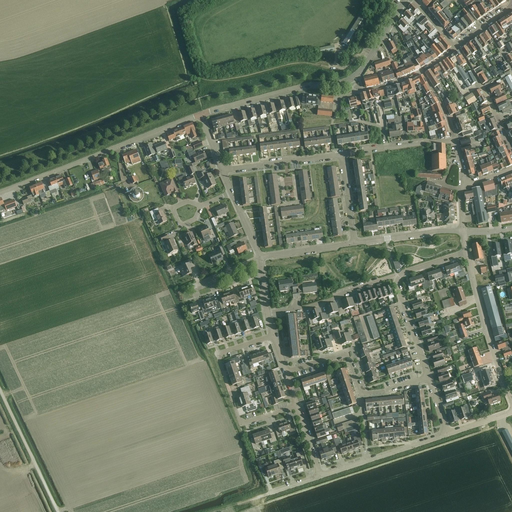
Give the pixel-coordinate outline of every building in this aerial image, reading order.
[(452,2),(451,0),(441,7),(443,10),(452,2)] [(472,0),(471,1),(472,1),(473,3),(476,6),(477,8),(483,17),(489,13),(483,5),(480,0),(472,0)] [(489,13),(493,10),(489,4),(488,5),(486,2),(487,2),(485,0),(482,0),(485,3),(483,5),(489,13)] [(485,0),(487,2),(486,2),(488,5),(489,4),(493,10),(496,8),(490,0),(485,0)] [(490,0),(496,8),(497,8),(500,5),(501,5),(497,0),(490,0)] [(441,7),(439,5),(437,2),(428,10),(429,10),(432,14),(436,19),(439,23),(440,23),(444,28),(449,24),(448,22),(448,21),(441,12),(443,10),(441,7)] [(473,8),(469,10),(472,14),(474,17),(477,21),(483,17),(477,8),(476,6),(473,3),(471,5),(473,8)] [(419,12),(412,4),(408,7),(410,9),(408,11),(413,17),(419,12)] [(464,9),(461,11),(463,14),(465,14),(466,16),(463,18),(470,27),(475,23),(468,14),(464,9)] [(415,19),(413,17),(408,11),(407,11),(404,14),(406,17),(403,19),(409,25),(415,19)] [(343,43),(344,44),(343,46),(344,46),(344,47),(348,49),(350,46),(358,34),(367,20),(360,16),(351,29),(343,43)] [(426,22),(427,22),(428,21),(424,17),(416,25),(423,32),(426,29),(430,33),(434,29),(428,23),(426,22)] [(454,18),(455,19),(457,22),(459,24),(464,31),(470,27),(463,18),(460,20),(457,17),(454,18)] [(412,30),(410,27),(402,19),(399,23),(401,25),(398,27),(403,33),(407,30),(410,32),(412,30)] [(507,25),(503,19),(498,23),(503,31),(505,35),(507,34),(505,30),(508,28),(506,25),(507,25)] [(450,26),(449,26),(457,36),(464,31),(459,24),(456,27),(455,26),(453,28),(452,26),(454,25),(452,22),(450,24),(450,26)] [(498,23),(494,26),(500,35),(498,36),(500,38),(505,35),(503,31),(498,23)] [(451,36),(453,38),(454,39),(457,36),(449,26),(449,25),(446,28),(447,30),(448,29),(449,30),(447,31),(448,32),(449,34),(451,36)] [(500,35),(494,26),(488,29),(493,36),(495,34),(498,39),(500,38),(498,36),(500,35)] [(436,30),(430,35),(431,36),(431,37),(432,38),(434,41),(436,39),(446,51),(451,47),(441,35),(438,38),(434,34),(437,32),(436,30)] [(491,44),(493,42),(491,40),(487,32),(481,35),(486,43),(489,41),(491,44)] [(431,36),(430,35),(428,37),(433,43),(434,42),(437,46),(436,47),(442,54),(446,51),(436,39),(434,41),(432,38),(431,37),(431,36)] [(486,43),(481,35),(476,39),(486,53),(488,51),(485,47),(488,45),(486,43)] [(480,56),(482,59),(482,60),(483,59),(483,58),(487,55),(476,39),(471,42),(477,52),(480,56)] [(437,58),(438,57),(432,50),(431,48),(430,48),(427,44),(423,40),(422,42),(428,50),(427,51),(428,52),(434,60),(437,58)] [(387,44),(391,51),(393,54),(397,52),(392,42),(387,44)] [(472,55),(475,53),(478,58),(480,56),(477,52),(471,42),(466,46),(472,55),(473,57),(474,57),(472,55)] [(331,46),(319,49),(320,54),(335,51),(333,44),(330,45),(331,46)] [(432,50),(438,57),(442,54),(436,47),(434,45),(430,48),(431,48),(432,50)] [(472,55),(466,46),(461,50),(466,58),(468,61),(470,60),(471,60),(474,65),(477,63),(475,60),(471,55),(472,55)] [(416,52),(418,56),(425,66),(429,63),(425,56),(422,52),(420,54),(416,47),(413,48),(416,52)] [(428,52),(427,51),(424,47),(421,49),(426,56),(425,56),(429,63),(434,60),(428,52)] [(449,58),(448,58),(458,73),(458,72),(468,88),(472,86),(477,83),(476,82),(473,77),(473,76),(472,74),(467,77),(466,75),(462,70),(464,69),(462,66),(466,64),(461,56),(459,52),(458,51),(449,58)] [(408,64),(404,65),(409,74),(415,71),(411,63),(409,59),(413,57),(411,54),(407,55),(409,58),(406,59),(408,64)] [(418,56),(414,59),(415,59),(416,61),(420,69),(425,66),(418,56)] [(458,73),(448,58),(445,61),(452,71),(453,70),(456,74),(458,73)] [(414,62),(411,63),(415,71),(420,69),(416,61),(415,59),(413,60),(414,62)] [(441,63),(449,75),(450,77),(453,76),(450,72),(452,71),(445,61),(441,63)] [(502,70),(497,72),(499,75),(500,76),(501,79),(506,76),(510,74),(508,70),(509,69),(506,64),(506,63),(505,62),(503,64),(502,62),(500,63),(504,72),(502,70)] [(398,68),(398,67),(396,63),(391,65),(396,75),(397,78),(397,79),(409,74),(404,65),(398,68)] [(437,66),(445,78),(449,75),(441,63),(437,66)] [(445,79),(445,78),(437,66),(434,68),(439,76),(440,75),(443,79),(444,78),(444,79),(445,79)] [(434,68),(430,70),(439,83),(440,83),(439,82),(440,81),(438,79),(439,79),(437,77),(439,76),(434,68)] [(392,70),(386,72),(389,81),(395,79),(397,78),(396,75),(394,76),(392,70)] [(430,70),(425,74),(434,88),(437,86),(440,91),(441,90),(445,96),(442,98),(444,101),(446,106),(452,104),(449,98),(447,95),(442,88),(439,83),(430,70)] [(379,80),(381,84),(383,83),(389,81),(386,72),(380,74),(382,80),(379,80)] [(484,74),(478,77),(482,84),(488,81),(484,74)] [(423,75),(418,77),(421,84),(418,85),(419,86),(419,87),(418,87),(418,89),(422,87),(421,86),(427,83),(425,79),(423,75)] [(379,85),(376,76),(364,79),(367,88),(379,85)] [(418,84),(418,85),(421,84),(418,77),(412,80),(414,86),(418,84)] [(412,80),(405,83),(405,84),(400,85),(402,93),(407,91),(407,92),(412,91),(413,93),(416,92),(414,86),(412,80)] [(493,93),(495,95),(501,93),(500,90),(501,90),(499,84),(501,83),(500,80),(496,82),(497,84),(489,88),(492,94),(493,93)] [(427,84),(427,83),(421,86),(422,87),(426,94),(425,95),(426,97),(433,93),(432,91),(429,87),(427,84)] [(399,84),(397,85),(386,88),(387,95),(387,96),(395,94),(396,96),(397,101),(404,99),(402,93),(399,84)] [(387,95),(386,88),(378,90),(380,97),(387,95)] [(478,98),(483,95),(480,89),(473,94),(476,100),(478,98)] [(378,90),(372,91),(374,99),(375,104),(381,103),(380,97),(378,90)] [(375,104),(374,99),(372,91),(366,93),(370,108),(376,107),(375,104)] [(365,110),(370,108),(366,93),(360,95),(363,105),(364,105),(365,110)] [(435,98),(433,93),(426,97),(424,98),(427,103),(427,102),(435,98)] [(455,95),(459,102),(463,99),(459,93),(455,95)] [(501,93),(495,95),(496,98),(494,99),(497,104),(506,100),(503,94),(502,95),(501,93)] [(464,98),(469,106),(477,101),(472,94),(464,98)] [(303,96),(303,103),(306,103),(306,104),(313,105),(313,106),(316,106),(316,105),(317,105),(318,96),(307,95),(307,96),(303,96)] [(478,98),(476,100),(478,102),(480,101),(482,105),(487,102),(483,95),(478,98)] [(356,97),(355,97),(348,99),(350,107),(361,105),(358,97),(356,97)] [(289,109),(295,107),(295,108),(300,107),(298,98),(293,100),(293,99),(286,100),(289,109)] [(438,103),(435,98),(427,102),(427,103),(428,105),(430,104),(431,106),(438,103)] [(277,103),(279,111),(286,110),(283,101),(280,102),(280,101),(278,102),(277,103)] [(511,108),(508,101),(497,106),(500,111),(502,110),(503,114),(511,109),(511,108)] [(430,117),(431,117),(442,113),(438,103),(431,106),(433,111),(430,113),(430,114),(429,115),(430,116),(430,117)] [(267,106),(269,114),(276,112),(274,104),(267,106)] [(454,104),(447,107),(446,107),(450,114),(449,114),(450,116),(459,112),(454,104)] [(480,109),(479,110),(476,111),(478,115),(482,113),(482,115),(490,111),(488,105),(480,109)] [(260,117),(266,115),(264,106),(257,108),(260,117)] [(248,111),(250,119),(257,118),(254,109),(251,110),(251,109),(249,110),(248,111)] [(238,113),(240,122),(247,120),(245,112),(238,113)] [(454,122),(456,128),(465,125),(464,122),(468,120),(466,114),(456,117),(457,121),(454,122)] [(435,125),(428,128),(430,132),(429,132),(434,131),(439,129),(446,127),(445,122),(443,117),(435,120),(433,120),(435,125)] [(479,122),(477,123),(479,126),(484,124),(485,123),(487,123),(490,131),(497,129),(493,119),(490,121),(489,118),(485,120),(484,120),(479,122)] [(408,122),(405,122),(405,124),(407,124),(408,132),(407,132),(419,132),(424,131),(423,123),(419,123),(419,121),(414,122),(411,122),(412,124),(408,124),(408,122)] [(192,124),(184,127),(186,134),(187,135),(190,134),(192,139),(197,137),(195,132),(196,132),(192,124)] [(393,129),(389,130),(390,137),(401,136),(400,131),(403,130),(402,124),(399,125),(399,126),(392,127),(393,129)] [(466,129),(465,125),(456,128),(458,135),(462,133),(463,137),(473,134),(470,127),(466,129)] [(184,127),(173,131),(173,133),(176,138),(177,141),(180,140),(179,137),(186,134),(184,127)] [(491,134),(494,139),(501,136),(498,131),(492,134),(491,134)] [(323,134),(324,138),(324,145),(331,144),(330,137),(327,138),(326,133),(323,134)] [(493,140),(495,145),(503,141),(501,136),(494,139),(493,140)] [(497,150),(505,147),(503,141),(495,145),(497,150)] [(164,142),(155,146),(157,153),(163,151),(167,149),(164,142)] [(151,144),(144,147),(148,157),(155,154),(151,144)] [(445,144),(431,145),(432,151),(438,151),(438,154),(437,154),(437,156),(446,155),(445,144)] [(475,149),(471,151),(463,153),(464,159),(471,157),(471,154),(476,152),(475,149)] [(140,159),(136,150),(123,156),(125,161),(129,159),(130,162),(131,162),(133,165),(140,162),(139,159),(140,159)] [(206,158),(204,151),(196,154),(195,152),(194,152),(189,154),(188,154),(190,159),(193,158),(195,163),(191,165),(193,167),(196,166),(200,164),(199,161),(206,158)] [(501,160),(502,160),(509,157),(507,151),(500,154),(498,155),(500,160),(501,160)] [(446,155),(437,156),(432,156),(432,168),(430,168),(430,172),(446,171),(446,155)] [(477,155),(471,157),(464,159),(466,164),(473,162),(472,159),(478,157),(477,155)] [(488,158),(493,171),(498,169),(495,160),(492,161),(490,157),(488,158)] [(503,164),(498,166),(499,169),(500,170),(504,169),(506,168),(511,165),(511,163),(509,157),(502,160),(501,160),(503,164)] [(485,165),(488,173),(493,171),(488,158),(486,159),(488,164),(485,165)] [(100,169),(100,168),(104,167),(105,172),(111,170),(107,159),(105,160),(104,160),(103,160),(103,161),(101,161),(102,162),(98,164),(100,169)] [(481,170),(483,175),(488,173),(485,165),(485,164),(484,164),(483,160),(480,161),(482,166),(480,167),(480,169),(481,170)] [(476,162),(466,165),(467,170),(475,168),(474,165),(477,164),(476,162)] [(475,168),(467,170),(469,176),(476,174),(475,170),(480,169),(480,167),(479,167),(476,168),(475,168)] [(327,169),(328,176),(337,175),(336,168),(327,169)] [(94,181),(101,178),(98,170),(91,173),(94,181)] [(298,172),(299,180),(308,178),(307,171),(298,172)] [(205,172),(198,176),(200,179),(203,177),(208,189),(216,185),(211,174),(207,176),(205,172)] [(142,173),(135,176),(137,182),(144,179),(142,173)] [(268,176),(269,183),(278,182),(277,175),(268,176)] [(328,176),(329,183),(338,182),(337,175),(328,176)] [(62,176),(61,176),(56,178),(58,184),(63,182),(65,188),(69,187),(73,186),(70,178),(66,180),(64,181),(62,176)] [(186,188),(195,183),(192,176),(186,179),(185,176),(178,179),(181,185),(184,184),(186,188)] [(58,184),(56,178),(50,180),(52,186),(48,187),(50,191),(59,187),(58,184)] [(299,180),(300,187),(309,186),(308,178),(299,180)] [(509,192),(510,189),(508,185),(505,178),(500,180),(501,184),(500,184),(502,187),(503,187),(504,189),(506,188),(508,192),(509,192)] [(174,193),(178,191),(172,179),(164,183),(166,187),(162,189),(165,197),(171,194),(170,193),(173,192),(174,193)] [(483,184),(483,187),(485,192),(484,193),(485,198),(488,197),(487,192),(490,191),(491,193),(495,192),(496,196),(498,195),(498,185),(494,186),(492,181),(488,183),(483,184)] [(269,183),(270,191),(279,189),(278,182),(269,183)] [(329,183),(330,190),(339,189),(338,182),(329,183)] [(425,191),(439,195),(441,188),(434,186),(435,184),(427,182),(425,191)] [(43,183),(36,185),(39,192),(41,191),(44,197),(45,196),(46,199),(52,197),(50,192),(46,193),(43,183)] [(39,193),(36,185),(30,188),(32,194),(33,194),(34,198),(40,195),(39,193)] [(300,187),(301,194),(310,193),(309,186),(300,187)] [(441,188),(439,195),(438,200),(440,201),(442,196),(450,198),(449,201),(452,202),(454,196),(451,196),(452,191),(441,188)] [(473,207),(472,207),(473,216),(476,215),(478,225),(488,223),(485,207),(484,207),(481,188),(472,189),(472,192),(464,194),(465,196),(464,196),(464,197),(465,197),(466,203),(472,202),(473,207)] [(270,191),(271,198),(279,197),(279,189),(270,191)] [(339,189),(330,190),(331,198),(340,196),(339,189)] [(141,195),(140,194),(139,192),(137,191),(135,192),(134,192),(133,194),(132,196),(133,197),(134,199),(135,199),(136,200),(138,199),(139,198),(140,197),(141,195)] [(302,201),(306,201),(311,200),(310,193),(301,194),(302,201)] [(24,205),(34,201),(32,195),(22,199),(24,205)] [(272,205),(280,204),(279,197),(271,198),(272,205)] [(2,199),(0,199),(0,212),(6,210),(7,211),(17,207),(14,200),(4,204),(2,199)] [(328,201),(329,208),(338,207),(337,200),(328,201)] [(444,207),(444,214),(453,214),(453,212),(454,212),(453,206),(452,206),(451,203),(445,204),(445,207),(444,207)] [(225,205),(216,209),(219,216),(228,212),(225,205)] [(303,206),(295,207),(296,216),(304,215),(303,206)] [(289,216),(296,216),(295,207),(288,208),(289,216)] [(330,215),(339,214),(338,207),(329,208),(330,215)] [(282,217),(289,216),(288,208),(281,209),(282,217)] [(160,213),(158,209),(150,212),(151,216),(153,220),(157,219),(160,225),(167,221),(165,216),(164,216),(164,215),(162,211),(160,213)] [(430,211),(422,212),(423,224),(431,223),(431,218),(434,218),(434,212),(430,212),(430,211)] [(413,217),(408,217),(410,226),(416,225),(415,216),(415,213),(412,214),(413,217)] [(331,223),(340,221),(339,214),(330,215),(331,223)] [(444,214),(444,222),(446,222),(446,224),(453,224),(452,221),(454,221),(454,215),(453,215),(453,214),(444,214)] [(401,217),(402,224),(403,227),(410,226),(408,217),(404,218),(403,215),(401,215),(401,217)] [(377,228),(376,220),(376,219),(374,219),(374,222),(370,223),(371,231),(378,230),(378,228),(377,228)] [(333,230),(341,228),(340,221),(331,223),(333,230)] [(364,232),(371,231),(370,223),(365,224),(365,221),(363,221),(363,224),(364,232)] [(226,228),(224,229),(226,233),(228,232),(230,238),(238,235),(233,223),(226,227),(226,228)] [(210,239),(215,237),(212,230),(209,231),(207,226),(199,229),(203,238),(209,236),(210,239)] [(314,230),(314,231),(316,240),(323,239),(322,230),(321,227),(319,228),(319,229),(314,230)] [(334,237),(342,236),(341,228),(333,230),(334,237)] [(316,240),(314,231),(307,232),(309,241),(316,240)] [(192,246),(197,244),(192,232),(184,236),(184,238),(188,245),(191,244),(192,246)] [(301,242),(309,241),(307,232),(300,233),(301,242)] [(300,233),(293,234),(294,243),(301,242),(300,233)] [(286,235),(287,244),(288,244),(294,243),(293,234),(286,235)] [(169,254),(178,250),(173,240),(165,243),(169,254)] [(236,242),(230,245),(226,246),(229,252),(237,249),(239,254),(247,250),(243,243),(237,245),(236,242)] [(506,255),(503,255),(505,262),(510,261),(509,254),(511,253),(511,248),(511,242),(504,243),(506,255)] [(474,253),(482,251),(480,245),(481,245),(481,243),(472,245),(474,253)] [(494,257),(491,257),(493,267),(498,266),(497,256),(500,256),(498,244),(492,245),(494,257)] [(218,250),(219,252),(209,256),(213,264),(222,259),(221,256),(225,255),(222,248),(222,249),(219,250),(218,250),(219,250),(218,250)] [(482,251),(474,253),(475,261),(483,260),(482,251)] [(190,269),(194,267),(191,260),(185,262),(187,265),(180,268),(183,277),(189,274),(192,273),(190,269)] [(458,265),(451,267),(454,274),(458,273),(458,275),(464,273),(462,268),(459,269),(458,265)] [(454,274),(451,267),(445,269),(446,273),(444,273),(446,279),(451,277),(450,275),(454,274)] [(440,271),(433,273),(436,280),(440,279),(441,281),(446,279),(444,273),(441,274),(440,271)] [(429,278),(426,279),(429,288),(430,291),(433,290),(432,287),(433,285),(433,283),(432,281),(436,280),(433,273),(427,275),(429,278)] [(503,275),(495,277),(496,281),(497,281),(498,282),(499,282),(500,287),(506,285),(503,275)] [(422,276),(416,279),(418,286),(422,285),(424,290),(429,288),(426,279),(423,280),(422,276)] [(414,287),(418,286),(416,279),(409,281),(411,284),(408,285),(410,291),(415,289),(414,287)] [(292,293),(293,299),(299,298),(298,292),(297,284),(297,285),(292,285),(292,282),(292,280),(278,282),(280,291),(281,291),(293,290),(293,293),(292,293)] [(297,284),(298,292),(303,292),(304,294),(317,292),(316,283),(303,285),(302,284),(298,284),(297,284)] [(388,297),(385,288),(383,289),(381,284),(379,285),(383,298),(388,297)] [(258,300),(255,290),(252,291),(250,286),(244,288),(247,297),(251,296),(252,299),(254,298),(255,301),(258,300)] [(373,291),(371,286),(369,286),(373,300),(378,299),(376,291),(375,290),(373,291)] [(484,299),(493,296),(491,287),(481,290),(484,299)] [(240,295),(237,296),(239,303),(242,302),(245,301),(244,298),(247,297),(244,288),(238,290),(240,295)] [(454,291),(460,307),(467,304),(465,297),(461,288),(454,291)] [(364,303),(368,302),(366,293),(363,294),(361,289),(359,290),(364,303)] [(234,305),(239,303),(237,296),(234,297),(232,292),(226,294),(229,303),(233,302),(234,305)] [(229,303),(226,294),(220,296),(222,301),(219,302),(221,309),(227,307),(226,304),(229,303)] [(484,299),(487,309),(496,306),(493,296),(484,299)] [(414,310),(420,308),(423,307),(421,301),(425,300),(424,297),(417,299),(418,301),(412,303),(414,310)] [(211,298),(208,299),(211,309),(212,312),(217,310),(220,309),(218,302),(215,303),(213,298),(211,299),(211,298)] [(353,304),(352,298),(346,300),(349,308),(354,307),(355,310),(358,309),(356,303),(353,304)] [(204,306),(202,307),(204,314),(207,313),(212,312),(211,309),(208,299),(205,300),(205,301),(203,302),(204,306)] [(340,309),(342,315),(346,314),(344,310),(349,308),(346,300),(341,302),(343,308),(340,309)] [(196,304),(190,306),(192,314),(199,311),(196,304)] [(336,304),(330,305),(333,314),(338,312),(339,316),(342,315),(340,309),(338,309),(336,304)] [(330,305),(325,307),(327,313),(324,314),(326,320),(330,319),(328,315),(333,314),(330,305)] [(421,310),(415,312),(417,319),(423,317),(426,316),(425,312),(426,312),(427,310),(427,309),(428,309),(427,305),(423,307),(420,308),(421,310)] [(487,309),(490,321),(500,319),(496,306),(487,309)] [(388,317),(396,314),(393,308),(385,310),(382,311),(377,313),(378,315),(383,314),(386,313),(388,317)] [(320,309),(315,311),(318,323),(326,320),(324,314),(322,315),(320,309)] [(315,311),(309,312),(311,318),(308,319),(311,325),(318,323),(315,311)] [(458,319),(459,322),(465,320),(464,319),(471,317),(469,311),(462,314),(463,318),(458,319)] [(250,320),(251,323),(253,329),(259,327),(257,321),(260,320),(258,313),(255,315),(252,316),(253,319),(250,320)] [(307,356),(310,356),(310,351),(301,352),(301,353),(300,353),(299,347),(301,346),(301,345),(299,345),(298,342),(300,341),(300,340),(298,340),(298,337),(300,336),(300,335),(298,335),(297,332),(299,332),(299,330),(297,330),(297,327),(299,327),(299,325),(297,325),(296,319),(297,319),(306,319),(305,314),(303,314),(303,315),(302,315),(302,314),(286,316),(291,358),(306,356),(307,355),(307,356)] [(398,321),(396,314),(388,317),(389,321),(386,322),(387,324),(398,321)] [(424,319),(418,321),(420,328),(423,326),(426,326),(429,325),(427,319),(429,318),(431,318),(430,314),(426,316),(423,317),(424,319)] [(248,324),(251,323),(250,320),(249,316),(246,318),(244,319),(243,320),(244,322),(241,323),(242,326),(244,332),(250,330),(248,324)] [(465,324),(458,326),(462,339),(468,337),(465,328),(466,328),(474,325),(472,319),(464,322),(465,324)] [(490,321),(492,330),(502,327),(500,319),(490,321)] [(239,327),(242,326),(241,323),(240,320),(237,321),(231,323),(232,326),(233,329),(235,335),(241,333),(239,327)] [(400,327),(398,321),(387,324),(387,327),(390,326),(392,330),(400,327)] [(223,329),(224,332),(226,338),(232,336),(230,330),(233,329),(232,326),(231,323),(227,324),(229,327),(223,329)] [(424,329),(421,330),(423,337),(428,335),(429,336),(435,334),(434,329),(432,330),(431,328),(434,327),(435,327),(433,323),(431,324),(429,325),(426,326),(423,326),(424,329)] [(221,333),(224,332),(223,329),(222,326),(218,327),(216,328),(217,331),(214,332),(213,332),(214,335),(216,341),(223,339),(221,333)] [(390,335),(387,336),(388,338),(391,337),(402,334),(400,327),(392,330),(393,334),(390,335)] [(492,330),(494,338),(504,335),(502,327),(492,330)] [(213,332),(214,332),(212,329),(209,330),(210,333),(204,335),(207,344),(213,342),(211,336),(214,335),(213,332)] [(347,343),(352,342),(350,336),(353,335),(351,329),(348,330),(349,334),(344,335),(347,343)] [(339,339),(341,345),(347,343),(344,335),(343,331),(334,334),(336,340),(339,339)] [(391,337),(388,338),(388,341),(392,339),(395,338),(396,343),(404,340),(402,334),(391,337)] [(328,350),(333,348),(331,342),(334,341),(332,335),(328,336),(330,340),(325,341),(328,350)] [(427,345),(430,352),(439,348),(437,340),(436,336),(427,340),(429,345),(427,345)] [(321,339),(316,340),(318,347),(319,350),(322,349),(322,352),(328,350),(325,341),(324,339),(322,340),(321,339)] [(404,340),(396,343),(398,347),(395,348),(395,350),(398,349),(406,347),(404,340)] [(504,344),(504,341),(496,344),(499,350),(502,349),(503,351),(504,351),(505,352),(503,353),(504,357),(511,355),(510,351),(509,349),(510,348),(508,342),(504,344)] [(359,351),(360,355),(370,351),(370,349),(367,350),(366,345),(359,347),(360,351),(359,351)] [(477,348),(469,351),(474,368),(482,365),(477,348)] [(267,351),(261,353),(264,361),(269,359),(270,362),(273,361),(271,354),(268,355),(267,351)] [(370,351),(360,355),(361,359),(363,358),(364,361),(370,359),(369,354),(371,353),(371,352),(370,351)] [(265,365),(264,361),(261,353),(255,355),(258,363),(261,362),(262,366),(265,365)] [(433,361),(435,368),(445,365),(442,356),(443,356),(442,353),(432,356),(434,361),(433,361)] [(253,365),(258,363),(255,355),(250,357),(251,360),(248,361),(251,369),(254,368),(253,365)] [(226,365),(227,370),(236,367),(235,364),(240,362),(238,357),(228,361),(229,364),(226,365)] [(403,359),(404,361),(407,369),(413,367),(410,357),(403,359)] [(372,364),(370,359),(364,361),(365,365),(363,365),(365,369),(375,365),(375,364),(372,364)] [(397,360),(401,371),(407,369),(404,361),(401,362),(400,359),(397,360)] [(396,364),(392,365),(395,373),(401,371),(397,360),(395,361),(396,364)] [(375,365),(365,369),(366,373),(367,372),(369,376),(375,373),(373,368),(376,367),(375,365)] [(389,375),(395,373),(392,365),(386,367),(389,375)] [(227,370),(229,375),(238,372),(236,367),(227,370)] [(438,376),(440,382),(450,379),(447,371),(448,370),(447,367),(437,370),(439,375),(438,376)] [(339,378),(347,375),(345,369),(337,372),(339,378)] [(493,384),(488,371),(480,373),(485,387),(493,384)] [(229,375),(231,380),(240,377),(238,372),(229,375)] [(269,374),(270,377),(266,378),(267,381),(271,380),(271,379),(278,377),(277,372),(269,374)] [(324,373),(318,375),(321,383),(327,381),(324,373)] [(377,379),(375,373),(369,376),(370,379),(368,379),(370,383),(380,380),(379,378),(377,379)] [(463,384),(464,384),(474,381),(471,373),(462,376),(462,377),(460,377),(463,384)] [(318,375),(313,377),(315,385),(321,383),(318,375)] [(347,375),(339,378),(341,383),(349,381),(347,375)] [(241,380),(240,377),(231,380),(233,386),(237,384),(238,387),(245,385),(243,379),(241,380)] [(267,381),(266,381),(267,386),(269,386),(272,385),(280,382),(278,377),(271,379),(271,380),(267,381)] [(313,377),(307,379),(309,387),(315,385),(313,377)] [(301,381),(304,389),(309,387),(307,379),(301,381)] [(349,381),(341,383),(343,389),(351,386),(349,381)] [(446,393),(455,390),(456,390),(455,387),(454,387),(451,381),(442,384),(443,388),(442,388),(443,391),(445,390),(446,393)] [(271,391),(274,390),(282,387),(280,382),(272,385),(269,386),(271,391)] [(238,396),(240,402),(250,399),(249,396),(252,395),(249,386),(242,388),(244,394),(238,396)] [(351,386),(343,389),(345,395),(353,392),(351,386)] [(273,396),(276,395),(284,392),(282,387),(274,390),(271,391),(270,391),(271,394),(272,394),(273,396)] [(455,390),(446,393),(445,394),(446,397),(445,398),(446,401),(448,400),(449,403),(459,399),(458,396),(457,397),(455,390)] [(276,395),(277,398),(272,399),(274,405),(278,404),(278,403),(284,402),(283,398),(285,398),(284,392),(276,395)] [(353,392),(345,395),(347,400),(354,398),(353,392)] [(490,393),(483,395),(485,400),(488,399),(490,405),(501,401),(498,394),(491,396),(490,393)] [(354,398),(347,400),(348,406),(351,405),(356,404),(354,398)] [(251,402),(250,399),(240,402),(242,408),(246,406),(247,407),(248,407),(249,407),(250,412),(257,410),(254,401),(251,402)] [(306,404),(308,410),(317,407),(315,401),(306,404)] [(464,408),(458,410),(460,419),(461,420),(465,419),(465,420),(468,419),(467,416),(470,415),(467,405),(464,407),(464,408)] [(308,410),(310,416),(319,413),(317,407),(308,410)] [(458,410),(457,409),(454,410),(454,411),(448,414),(451,423),(455,422),(456,423),(458,422),(457,420),(460,419),(458,410)] [(310,416),(312,421),(320,419),(319,413),(310,416)] [(320,419),(312,421),(314,427),(322,424),(320,419)] [(288,422),(283,424),(286,433),(290,431),(290,433),(295,432),(292,423),(289,424),(288,422)] [(287,436),(286,433),(283,424),(277,426),(278,428),(275,429),(278,438),(283,436),(283,437),(287,436)] [(314,427),(316,433),(324,430),(322,424),(314,427)] [(405,435),(407,435),(406,428),(401,428),(401,424),(398,425),(398,427),(399,429),(400,438),(405,437),(405,435)] [(369,428),(369,432),(370,439),(372,439),(373,441),(378,440),(377,431),(372,431),(372,427),(369,428)] [(324,430),(316,433),(318,439),(326,436),(325,433),(329,432),(328,429),(324,430)] [(269,430),(264,432),(267,441),(270,440),(271,444),(277,441),(274,433),(274,434),(271,435),(269,430)] [(511,442),(506,430),(501,432),(511,453),(511,442)] [(267,441),(264,432),(258,434),(261,443),(262,446),(265,446),(264,442),(267,441)] [(261,443),(258,434),(253,436),(254,441),(251,442),(253,449),(259,447),(258,444),(261,443)] [(351,442),(354,451),(360,449),(358,444),(362,443),(359,436),(353,438),(354,441),(351,442)] [(348,443),(345,444),(348,453),(354,451),(351,442),(350,438),(347,439),(348,443)] [(342,455),(348,453),(345,444),(342,445),(341,442),(335,444),(338,452),(341,451),(342,455)] [(325,448),(328,459),(331,458),(331,457),(334,456),(333,453),(336,452),(334,445),(331,446),(332,449),(329,450),(328,447),(325,448)] [(328,459),(325,448),(322,449),(323,452),(320,453),(322,460),(325,459),(326,460),(328,459)] [(294,459),(297,468),(303,466),(301,461),(305,460),(302,452),(296,454),(297,458),(294,459)] [(297,468),(294,459),(291,460),(289,456),(284,458),(286,466),(289,465),(291,470),(297,468)] [(272,466),(275,476),(281,473),(279,468),(283,467),(281,459),(274,462),(275,465),(272,466)] [(275,476),(272,466),(269,467),(267,464),(261,466),(263,474),(267,472),(269,478),(275,476)]
